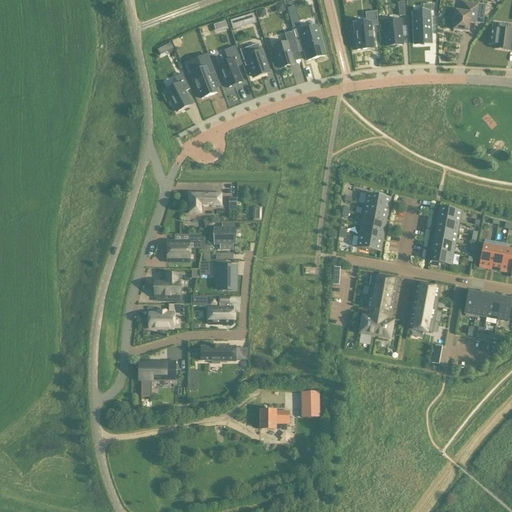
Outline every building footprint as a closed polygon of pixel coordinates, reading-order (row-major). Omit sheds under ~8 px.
[(453,18),(452,26),(454,26),(454,31),(468,32),(469,22),(476,23),(482,24),(484,6),(485,5),(463,2),(463,3),(462,13),(456,12),(455,18),(453,18)] [(287,7),(290,20),(298,18),(295,5),(287,7)] [(424,14),(415,14),(415,45),(431,45),(431,18),(435,18),(435,6),(424,6),(424,14)] [(252,13),(229,20),(232,30),(244,26),(255,22),(253,15),(252,13)] [(378,26),(377,13),(365,14),(366,23),(354,24),(355,33),(353,34),(354,42),(356,42),(357,51),(374,49),(371,27),(378,26)] [(400,20),(384,22),(387,47),(402,45),(400,20)] [(490,33),(489,44),(496,45),(495,49),(509,51),(511,40),(511,37),(511,36),(511,24),(508,24),(507,25),(499,24),(498,30),(490,29),(490,33)] [(317,26),(293,33),(297,49),(304,47),(307,61),(325,56),(317,26)] [(274,47),(280,69),(294,64),(291,54),(298,52),(297,49),(293,33),(292,32),(284,35),(287,43),(274,47)] [(159,55),(160,55),(173,48),(170,43),(164,46),(162,47),(161,48),(157,50),(159,55)] [(229,61),(219,65),(227,87),(242,82),(237,67),(243,65),(236,46),(225,50),(229,61)] [(259,47),(250,50),(249,49),(240,52),(245,67),(249,65),(253,78),(269,73),(261,51),(260,52),(259,47)] [(199,70),(191,73),(202,99),(216,93),(215,89),(214,87),(219,85),(207,55),(206,55),(208,59),(197,64),(199,70)] [(190,89),(182,74),(174,78),(178,84),(166,90),(176,112),(191,104),(184,92),(190,89)] [(221,194),(189,194),(189,206),(189,214),(200,214),(200,206),(221,206),(221,194)] [(388,209),(390,199),(391,199),(391,198),(367,194),(366,194),(366,195),(364,205),(388,209)] [(237,198),(229,198),(229,209),(237,209),(237,198)] [(364,205),(363,216),(386,220),(388,209),(364,205)] [(459,223),(461,212),(439,208),(437,219),(459,223)] [(363,216),(361,226),(384,230),(386,220),(363,216)] [(437,219),(435,229),(457,233),(459,223),(437,219)] [(361,226),(359,237),(382,241),(384,230),(361,226)] [(235,229),(217,229),(217,246),(221,246),(221,249),(233,249),(233,244),(235,244),(235,229)] [(435,229),(433,240),(456,244),(457,233),(435,229)] [(356,248),(381,252),(380,252),(382,241),(359,237),(357,247),(356,247),(356,248)] [(190,239),(168,239),(168,260),(190,260),(190,239)] [(433,240),(431,251),(454,255),(456,244),(433,240)] [(494,247),(483,245),(479,267),(490,269),(494,247)] [(505,249),(494,247),(490,269),(501,271),(505,249)] [(511,250),(505,249),(501,271),(511,273),(511,270),(511,250)] [(431,251),(429,262),(431,262),(430,266),(438,267),(439,263),(452,266),(454,255),(431,251)] [(215,263),(215,276),(218,276),(222,276),(222,291),(235,291),(235,276),(235,267),(230,267),(230,263),(215,263)] [(169,281),(155,281),(155,297),(172,297),(172,292),(178,292),(178,275),(169,275),(169,281)] [(373,276),(371,287),(396,292),(398,281),(373,276)] [(438,300),(440,288),(415,284),(413,295),(438,300)] [(371,287),(369,298),(394,302),(396,292),(371,287)] [(468,292),(464,314),(475,316),(479,294),(468,292)] [(490,296),(479,294),(475,316),(486,318),(490,296)] [(436,309),(438,300),(413,295),(411,307),(436,311),(436,309)] [(209,308),(209,324),(234,324),(234,308),(228,308),(228,296),(219,296),(219,308),(209,308)] [(501,298),(490,296),(486,318),(497,320),(501,298)] [(208,297),(194,297),(194,306),(208,306),(208,297)] [(369,298),(367,309),(375,310),(379,311),(383,312),(392,313),(394,302),(369,298)] [(511,300),(501,298),(497,320),(508,322),(511,300)] [(148,329),(156,329),(156,330),(165,330),(165,329),(172,329),(172,315),(181,315),(181,306),(169,306),(169,313),(164,313),(164,311),(157,311),(157,313),(148,313),(148,329)] [(434,322),(436,311),(411,307),(409,318),(434,322)] [(379,311),(375,310),(374,316),(365,314),(365,318),(363,317),(360,334),(374,336),(379,311)] [(392,323),(390,322),(391,319),(382,317),(383,312),(379,311),(374,336),(389,339),(392,323)] [(432,334),(434,322),(409,318),(407,329),(432,334)] [(231,362),(231,347),(207,347),(197,347),(197,362),(207,362),(207,365),(216,365),(216,362),(231,362)] [(139,363),(139,375),(141,375),(141,398),(151,398),(151,381),(153,381),(153,379),(168,379),(168,373),(175,373),(175,362),(167,362),(167,363),(139,363)] [(319,392),(300,393),(301,418),(320,417),(319,392)] [(260,412),(260,430),(276,430),(276,421),(290,421),(289,417),(289,411),(276,411),(276,412),(260,412)]
